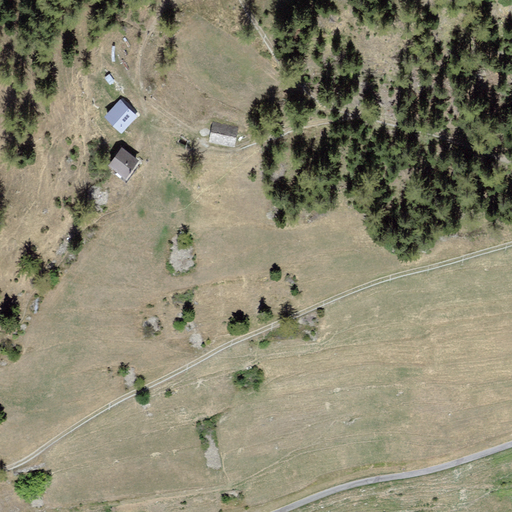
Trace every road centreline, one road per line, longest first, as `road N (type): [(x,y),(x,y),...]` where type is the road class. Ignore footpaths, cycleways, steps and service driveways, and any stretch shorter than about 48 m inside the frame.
road 1 (track): [(0,473),(237,341),(382,280),(511,244)]
road 2 (track): [(511,160),(312,97),(240,0)]
road 3 (track): [(278,511),(511,442)]
road 4 (track): [(354,112),(220,148),(143,94)]
